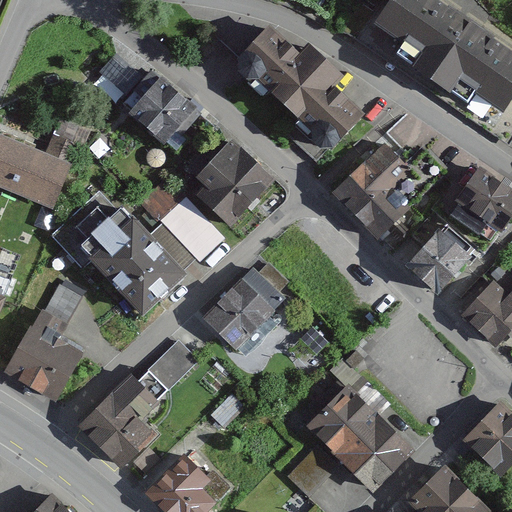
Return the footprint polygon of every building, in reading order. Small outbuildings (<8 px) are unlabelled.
[(511,94),(511,56),(430,0),(379,0),(356,33),(490,126),(511,94)] [(257,24),(222,61),(323,156),(359,119),(330,91),(338,83),(301,48),(292,57),(257,24)] [(149,77),(117,113),(165,154),(197,118),(149,77)] [(46,152),(0,134),(0,191),(52,212),(77,148),(51,138),(46,152)] [(202,185),(191,196),(228,230),(274,180),(226,137),(191,176),(202,185)] [(383,144),(329,192),(373,240),(407,210),(391,192),(410,174),(383,144)] [(511,195),(472,172),(447,215),(492,241),(511,207),(511,195)] [(169,181),(143,206),(198,265),(224,240),(169,181)] [(95,194),(52,237),(131,316),(174,273),(95,194)] [(434,225),(399,263),(430,292),(465,254),(434,225)] [(253,264),(198,319),(229,350),(284,296),(253,264)] [(486,280),(455,319),(494,351),(511,329),(511,289),(506,297),(486,280)] [(36,310),(0,372),(0,373),(51,403),(81,353),(56,339),(64,326),(36,310)] [(129,374),(70,430),(114,476),(152,439),(136,422),(156,402),(129,374)] [(349,511),(410,450),(342,385),(302,427),(320,444),(288,478),(323,511),(349,511)] [(511,420),(496,405),(459,440),(499,480),(511,466),(511,420)] [(181,455),(144,495),(162,511),(202,511),(222,492),(181,455)] [(441,470),(403,508),(407,511),(482,511),(483,511),(441,470)] [(61,511),(43,494),(25,511),(61,511)]
